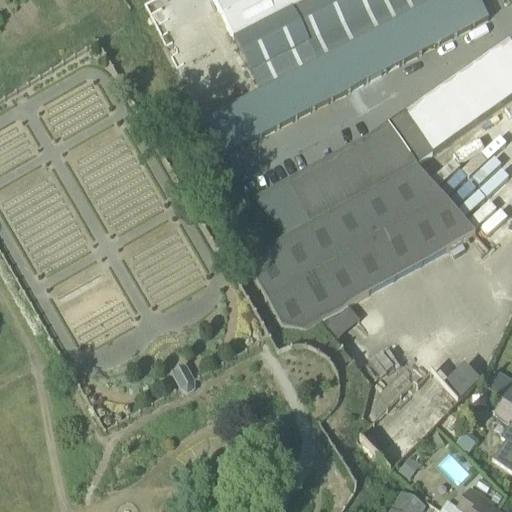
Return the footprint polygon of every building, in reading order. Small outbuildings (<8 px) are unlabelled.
[(317,63),(309,47),(351,26),(400,0),(213,0),(212,1),(247,69),(236,75),(247,96),(258,90),(260,94),(317,63)] [(362,88),(481,26),(467,0),(443,0),(343,52),(362,88)] [(432,158),(434,160),(511,107),(511,50),(507,43),(403,118),(432,158)] [(0,109),(98,50),(269,345),(194,387),(194,388),(194,389),(271,346),(271,345),(98,47),(0,106),(0,109)] [(414,171),(432,158),(403,118),(375,137),(331,162),(250,207),(276,246),(310,231),(416,173),(414,171)] [(340,340),(360,325),(348,310),(475,240),(416,173),(310,231),(246,267),(281,328),(340,340)] [(0,260),(104,440),(180,397),(179,396),(105,437),(0,256),(0,260)] [(479,387),(464,371),(443,392),(428,377),(416,390),(412,387),(358,441),(389,478),(479,387)] [(194,389),(194,388),(194,387),(186,373),(171,381),(179,396),(180,397),(187,401),(195,397),(194,389)] [(488,394),(511,408),(511,385),(497,377),(488,394)] [(488,394),(494,383),(485,378),(479,388),(488,394)] [(487,398),(470,399),(472,419),(489,417),(487,398)] [(452,442),(464,429),(452,418),(440,431),(452,442)] [(408,483),(419,470),(409,462),(398,475),(408,483)] [(401,495),(390,511),(423,511),(425,510),(401,495)] [(488,511),(466,497),(455,511),(488,511)] [(497,507),(502,501),(496,497),(492,504),(497,507)]
